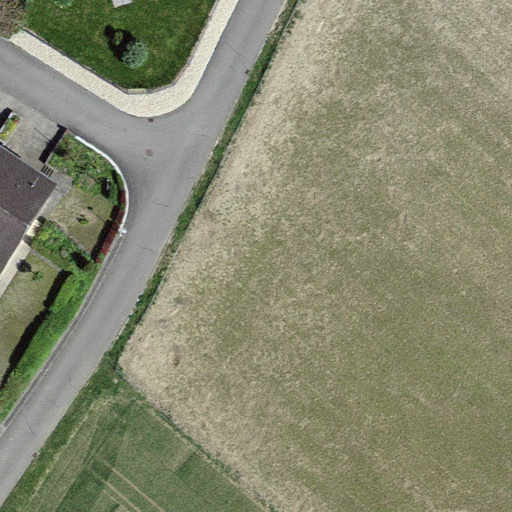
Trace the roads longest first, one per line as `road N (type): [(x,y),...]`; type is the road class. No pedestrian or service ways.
road 1 (unclassified): [(0,476),(176,194)]
road 2 (unclassified): [(176,194),(273,0)]
road 3 (unclassified): [(0,80),(176,194)]
